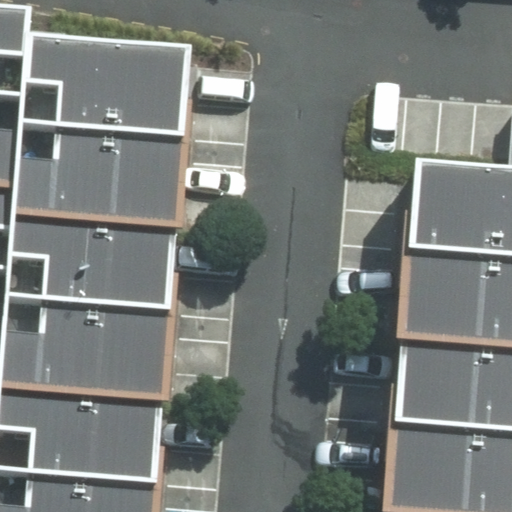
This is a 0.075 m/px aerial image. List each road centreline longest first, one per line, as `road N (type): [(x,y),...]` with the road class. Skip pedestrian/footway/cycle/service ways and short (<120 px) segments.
road 1 (residential): [(315,17),(264,511)]
road 2 (residential): [(315,17),(511,38)]
